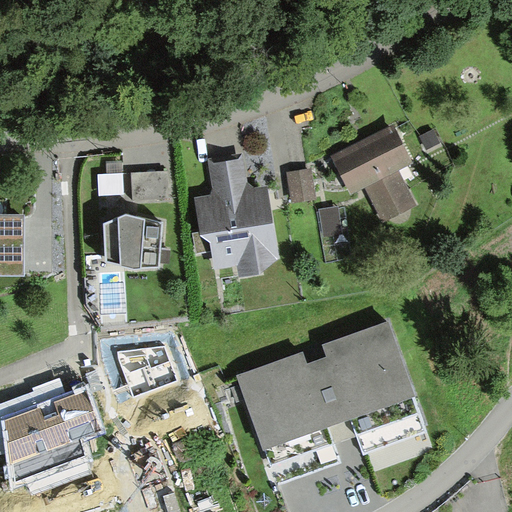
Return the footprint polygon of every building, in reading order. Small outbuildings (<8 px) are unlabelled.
[(393,124),(332,156),(352,194),(365,187),(383,220),(415,203),(398,170),(413,162),(393,124)] [(433,130),(420,137),(426,149),(440,142),(433,130)] [(260,274),(281,258),(268,185),(255,187),(248,182),(243,152),(207,158),(213,194),(193,197),(199,230),(193,231),(196,254),(213,251),(215,269),(237,266),(239,278),(260,274)] [(310,169),(286,173),(292,202),(315,198),(310,169)] [(168,173),(132,173),(133,200),(168,200),(168,173)] [(124,194),(124,174),(98,175),(99,195),(124,194)] [(339,206),(320,209),(324,237),(343,234),(339,206)] [(0,275),(24,277),(23,214),(0,214),(0,275)] [(127,214),(104,225),(103,260),(134,269),(160,268),(163,223),(127,214)] [(304,350),(238,374),(278,484),(342,461),(330,429),(348,422),(360,456),(429,431),(388,320),(320,345),(325,358),(309,364),(304,350)] [(119,359),(134,396),(176,380),(165,347),(119,352),(119,359)] [(30,409),(3,419),(11,491),(28,484),(32,495),(91,472),(87,461),(92,460),(84,438),(104,430),(87,386),(58,397),(30,409)]
